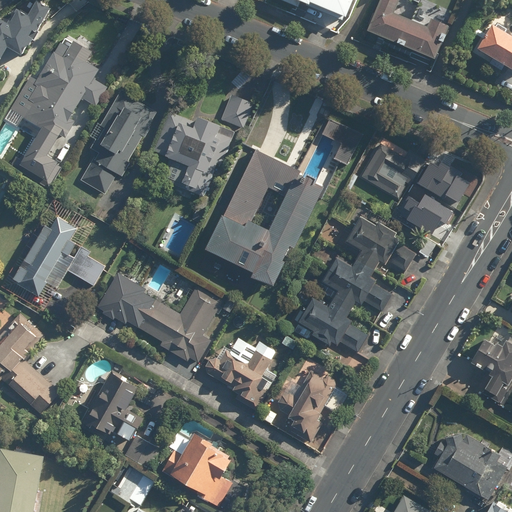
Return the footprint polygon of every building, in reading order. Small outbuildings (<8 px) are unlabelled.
[(0,58),(6,48),(20,56),(49,7),(37,0),(35,0),(23,20),(12,14),(5,26),(0,22),(0,58)] [(299,0),(301,1),(301,0),(320,0),(323,1),(329,21),(345,15),(345,13),(350,11),(355,0),(299,0)] [(433,60),(447,28),(429,20),(425,29),(393,15),(399,0),(381,0),(368,32),(433,60)] [(511,37),(491,25),(475,51),(511,73),(511,37)] [(29,78),(9,111),(55,139),(58,134),(66,138),(75,123),(68,118),(81,98),(95,107),(106,88),(92,79),(100,66),(87,58),(90,52),(72,41),(68,47),(60,42),(36,82),(29,78)] [(88,138),(92,140),(87,148),(97,154),(81,182),(104,195),(116,175),(121,177),(129,164),(127,162),(141,138),(144,139),(150,129),(147,127),(156,111),(120,90),(100,126),(96,123),(88,138)] [(253,104),(230,94),(220,120),(242,129),(253,104)] [(191,195),(201,199),(216,163),(220,165),(233,133),(195,117),(193,122),(168,112),(151,153),(170,161),(163,178),(166,180),(164,184),(179,190),(181,186),(193,190),(191,195)] [(330,121),(323,136),(340,144),(332,161),(346,168),(361,135),(330,121)] [(361,179),(397,200),(403,189),(401,188),(405,183),(410,186),(425,159),(385,137),(361,179)] [(251,275),(248,280),(270,289),(282,265),(280,263),(287,248),(291,250),(322,189),(298,177),(299,174),(255,151),(204,252),(251,275)] [(32,156),(24,170),(34,177),(32,179),(45,188),(56,169),(43,161),(42,162),(32,156)] [(409,190),(402,203),(437,222),(456,189),(454,189),(460,179),(425,159),(410,186),(414,188),(412,192),(409,190)] [(395,235),(361,215),(344,243),(359,252),(352,264),(337,254),(319,284),(335,293),(327,305),(316,299),(315,301),(311,298),(293,330),(307,338),(308,336),(327,347),(329,343),(336,347),(339,342),(358,353),(369,335),(344,320),(354,303),(360,307),(363,302),(382,313),(393,294),(368,280),(378,263),(384,267),(387,262),(406,273),(417,255),(397,243),(392,240),(395,235)] [(66,270),(94,286),(105,267),(88,258),(90,253),(79,247),(73,257),(69,255),(75,244),(70,241),(77,227),(58,217),(50,231),(44,227),(10,284),(48,304),(66,270)] [(437,244),(427,239),(418,253),(427,259),(437,244)] [(101,315),(124,327),(126,323),(161,343),(159,347),(187,363),(190,359),(197,363),(210,340),(203,337),(222,298),(196,285),(181,315),(142,295),(145,290),(118,274),(99,308),(103,311),(101,315)] [(22,360),(24,361),(36,348),(34,346),(39,342),(40,343),(45,338),(20,315),(0,336),(0,374),(5,369),(9,373),(22,360)] [(481,338),(467,364),(488,375),(481,389),(494,396),(492,400),(500,405),(511,383),(511,332),(499,325),(489,342),(481,338)] [(297,343),(284,335),(279,343),(291,351),(297,343)] [(229,352),(225,350),(208,378),(257,408),(277,375),(265,368),(275,352),(258,342),(254,349),(237,339),(229,352)] [(59,392),(22,361),(2,382),(40,415),(59,392)] [(292,378),(278,401),(291,409),(284,422),(289,425),(286,429),(310,443),(323,421),(318,418),(337,385),(310,369),(304,379),(298,375),(295,380),(292,378)] [(110,436),(119,421),(134,430),(141,419),(125,410),(138,388),(127,382),(129,379),(113,370),(81,425),(101,436),(104,432),(110,436)] [(133,431),(121,424),(114,435),(126,442),(133,431)] [(174,449),(161,472),(168,476),(182,488),(203,496),(202,500),(219,507),(233,482),(220,475),(229,457),(215,449),(217,445),(188,428),(176,450),(174,449)] [(126,455),(150,470),(151,468),(154,470),(159,463),(157,461),(167,446),(142,431),(126,455)] [(483,439),(480,443),(463,433),(459,438),(452,433),(445,444),(439,441),(432,454),(438,457),(431,468),(487,499),(505,467),(510,470),(511,467),(511,450),(503,445),(497,454),(488,448),(491,444),(483,439)] [(0,511),(35,511),(46,454),(2,447),(0,459),(0,511)] [(155,482),(144,476),(131,500),(141,506),(155,482)] [(430,511),(403,495),(392,511),(430,511)] [(493,503),(490,501),(483,511),(511,511),(511,509),(507,507),(506,509),(503,507),(504,505),(495,500),(493,503)]
